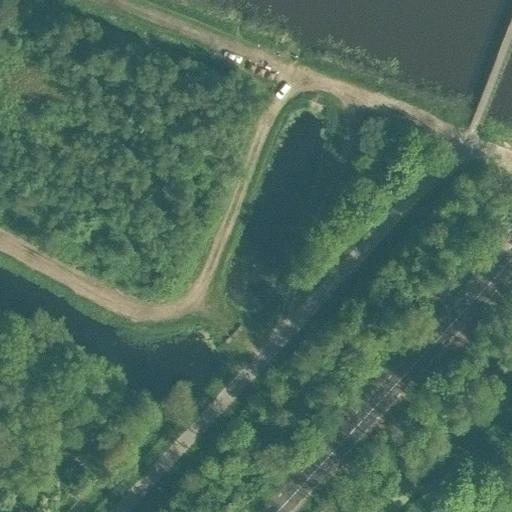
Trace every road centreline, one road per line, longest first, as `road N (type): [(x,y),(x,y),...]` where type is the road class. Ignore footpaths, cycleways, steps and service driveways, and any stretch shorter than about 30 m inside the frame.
road 1 (unclassified): [(115,511),(446,161),(472,147)]
road 2 (unclassified): [(276,511),(511,251)]
